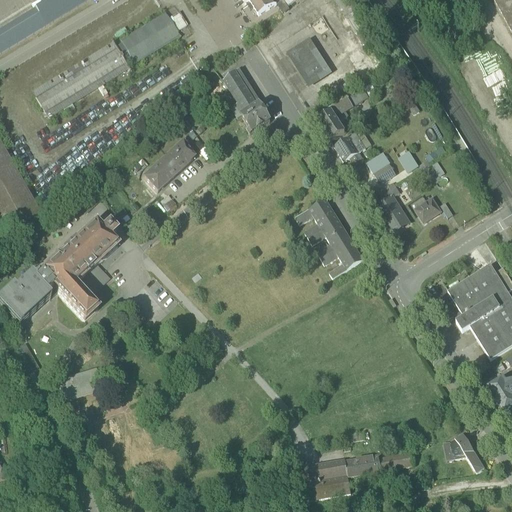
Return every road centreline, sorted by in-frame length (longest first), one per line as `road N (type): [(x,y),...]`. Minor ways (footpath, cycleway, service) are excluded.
road 1 (unclassified): [(405,289),(252,56)]
road 2 (unclassified): [(511,468),(405,289)]
road 3 (unclassified): [(91,511),(0,350)]
road 4 (unclassified): [(0,71),(120,0)]
road 5 (unclassified): [(511,215),(405,289)]
